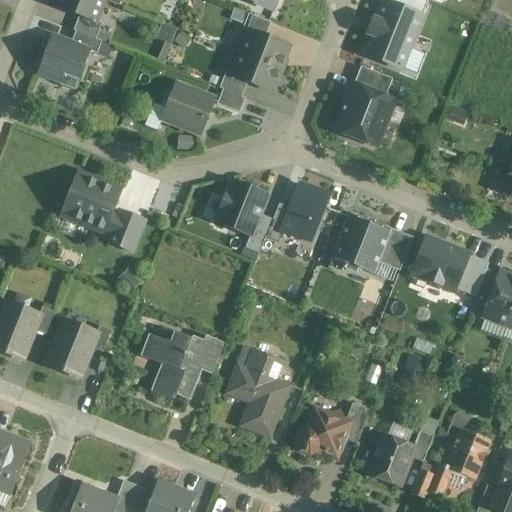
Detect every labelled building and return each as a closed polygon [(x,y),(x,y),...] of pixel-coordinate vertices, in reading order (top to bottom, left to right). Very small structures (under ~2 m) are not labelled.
[(104,1),(101,0),(57,0),(55,7),(79,17),(96,24),(96,23),(104,1)] [(242,0),(272,12),(276,0),(242,0)] [(370,37),(363,55),(401,70),(429,1),(425,0),(390,0),(388,5),(384,3),(376,22),(373,21),(367,36),(370,37)] [(270,24),(248,15),(242,31),(248,33),(248,32),(265,39),(270,24)] [(96,24),(79,17),(73,32),(75,33),(95,41),(102,25),(96,23),(96,24)] [(265,39),(248,32),(248,33),(239,55),(280,71),(289,48),(265,39)] [(95,41),(75,33),(70,45),(90,52),(89,53),(96,56),(101,43),(95,41)] [(70,45),(52,37),(37,74),(61,84),(64,76),(78,82),(89,53),(90,52),(70,45)] [(280,71),(239,55),(231,76),(230,77),(247,83),(271,93),(280,71)] [(392,81),(360,68),(353,87),(384,99),(392,81)] [(247,83),(230,77),(231,76),(225,74),(219,90),(222,91),(241,98),(247,83)] [(214,101),(176,86),(172,97),(169,96),(165,98),(162,105),(164,109),(166,110),(162,121),(200,136),(214,101)] [(353,87),(351,86),(336,127),(359,136),(362,142),(372,146),(378,143),(382,134),(379,126),(380,122),(384,121),(390,105),(388,101),(384,99),(353,87)] [(241,98),(222,91),(217,106),(239,115),(245,100),(241,98)] [(511,168),(509,168),(500,192),(511,196),(511,168)] [(119,192),(78,176),(62,217),(103,233),(111,236),(118,218),(110,215),(119,192)] [(250,188),(229,180),(211,224),(249,239),(253,241),(262,218),(271,196),(250,188)] [(279,205),(272,222),(266,239),(278,244),(282,235),(310,247),(331,196),(298,183),(288,209),(279,205)] [(144,223),(119,214),(118,218),(111,236),(108,244),(132,253),(144,223)] [(383,227),(358,217),(356,221),(348,218),(332,259),(373,275),(378,264),(390,234),(389,234),(381,231),(383,227)] [(249,239),(245,249),(259,255),(266,239),(272,222),(262,218),(253,241),(249,239)] [(413,239),(390,230),(389,234),(390,234),(378,264),(399,273),(413,239)] [(467,257),(425,241),(412,276),(454,292),(467,257)] [(499,275),(486,271),(477,295),(490,300),(499,275)] [(511,314),(511,278),(500,274),(499,275),(490,300),(482,318),(507,328),(511,314)] [(39,316),(6,304),(0,319),(0,352),(22,361),(34,332),(40,317),(39,316)] [(54,314),(42,309),(39,316),(40,317),(34,332),(45,336),(54,314)] [(96,334),(63,322),(46,366),(80,380),(91,350),(97,335),(96,334)] [(111,332),(99,327),(96,334),(97,335),(91,350),(102,354),(111,332)] [(191,341),(175,335),(171,345),(150,337),(144,352),(146,353),(144,359),(163,366),(152,394),(173,402),(175,396),(188,401),(200,371),(210,346),(203,343),(192,339),(191,341)] [(224,345),(206,338),(203,343),(210,346),(200,371),(211,375),(224,345)] [(244,349),(237,366),(246,370),(253,352),(244,349)] [(283,363),(253,351),(253,352),(246,370),(237,366),(226,395),(227,396),(229,391),(251,400),(240,428),(270,440),(290,388),(292,389),(293,388),(291,387),(290,388),(276,382),(283,363)] [(410,356),(402,379),(418,385),(427,362),(410,356)] [(369,411),(352,405),(344,424),(348,425),(342,440),(356,446),(369,411)] [(329,418),(315,413),(309,430),(300,434),(296,443),(300,452),(309,455),(318,452),(335,458),(342,440),(348,425),(344,424),(343,424),(339,414),(329,418)] [(427,418),(421,433),(433,437),(439,422),(427,418)] [(490,443),(460,431),(445,468),(443,467),(442,469),(437,468),(434,477),(427,493),(441,499),(451,473),(474,482),(490,443)] [(432,438),(419,433),(413,448),(414,448),(410,459),(422,464),(432,438)] [(30,446),(0,434),(0,492),(10,497),(23,464),(22,464),(23,462),(30,446)] [(413,448),(383,436),(367,477),(398,489),(410,459),(414,448),(413,448)] [(511,511),(511,455),(490,511),(492,511),(511,511)] [(420,471),(410,496),(424,501),(427,493),(434,477),(420,471)] [(130,511),(139,488),(127,484),(120,503),(116,511),(130,511)] [(188,511),(193,499),(160,487),(157,495),(150,511),(188,511)] [(150,511),(157,495),(139,488),(130,511),(150,511)] [(116,511),(120,503),(83,489),(74,511),(116,511)]
